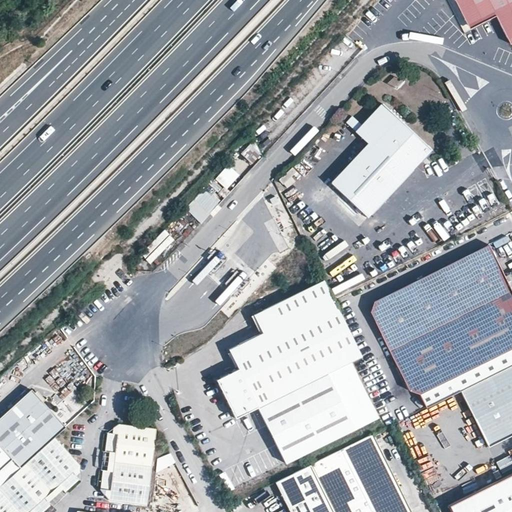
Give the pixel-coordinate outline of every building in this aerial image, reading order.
[(511,0),(450,0),(465,25),(494,10),(508,42),(511,44),(511,0)] [(398,76),(391,81),(398,88),(404,83),(398,76)] [(429,150),(380,104),(359,126),(350,117),(344,123),(354,132),(353,133),(366,144),(329,184),(366,218),(429,150)] [(303,117),(293,131),(297,134),(308,120),(303,117)] [(444,158),(437,160),(441,171),(448,168),(444,158)] [(186,208),(201,223),(220,205),(206,190),(186,208)] [(457,392),(511,364),(511,295),(488,248),(372,305),(369,316),(408,393),(418,397),(423,409),(457,392)] [(239,370),(217,381),(235,417),(256,407),(326,374),(356,359),(360,357),(333,301),(324,282),(263,311),(273,330),(262,335),(230,351),(239,370)] [(253,316),(262,335),(273,330),(263,311),(253,316)] [(356,359),(326,374),(353,430),(383,416),(356,359)] [(511,364),(457,392),(485,448),(511,434),(511,364)] [(326,374),(256,407),(283,463),(353,430),(326,374)] [(0,482),(50,438),(62,428),(28,391),(0,415),(0,482)] [(109,500),(147,504),(156,431),(155,429),(121,424),(119,434),(111,433),(107,452),(116,453),(114,472),(105,471),(102,490),(111,491),(109,500)] [(410,511),(372,434),(308,465),(273,482),(287,511),(410,511)] [(50,438),(0,482),(0,511),(26,511),(38,511),(46,505),(40,499),(56,486),(61,491),(74,480),(69,473),(77,467),(50,438)] [(511,511),(511,471),(448,503),(452,511),(511,511)]
